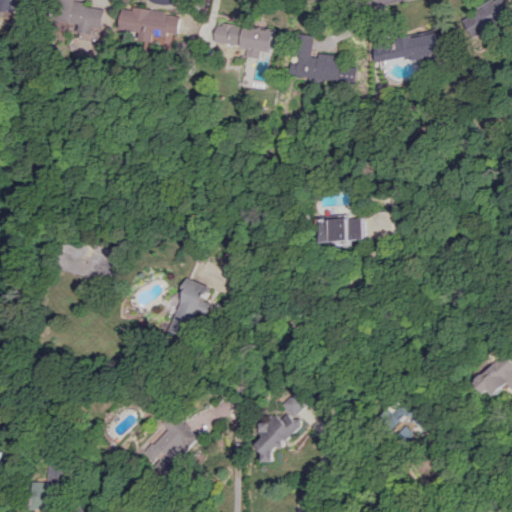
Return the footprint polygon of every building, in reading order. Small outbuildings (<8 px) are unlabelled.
[(500,0),(468,11),(475,29),(511,16),(511,11),(508,0),(500,0)] [(122,6),(119,28),(141,31),(139,40),(152,41),(153,33),(178,36),(181,13),(122,6)] [(216,42),(248,46),(247,56),(262,58),(262,52),(272,53),(275,29),(218,22),(216,42)] [(379,64),(441,51),(438,32),(375,45),(379,64)] [(341,79),(343,55),(313,53),(314,34),(295,33),(292,76),(341,79)] [(362,239),(362,216),(320,217),(320,241),(362,239)] [(207,287),(186,277),(169,316),(191,326),(207,287)] [(473,381),(491,398),(505,383),(511,389),(511,366),(499,354),(473,381)] [(305,403),(292,391),(280,404),(293,416),(305,403)] [(417,407),(401,399),(394,413),(384,408),(378,419),(403,433),(417,407)] [(201,436),(174,410),(162,423),(167,428),(145,451),(155,461),(162,454),(174,464),(201,436)] [(270,460),(300,424),(288,414),(283,420),(273,412),(258,430),(264,435),(254,446),(270,460)] [(31,508),(64,509),(65,465),(50,464),(49,482),(31,481),(31,508)]
